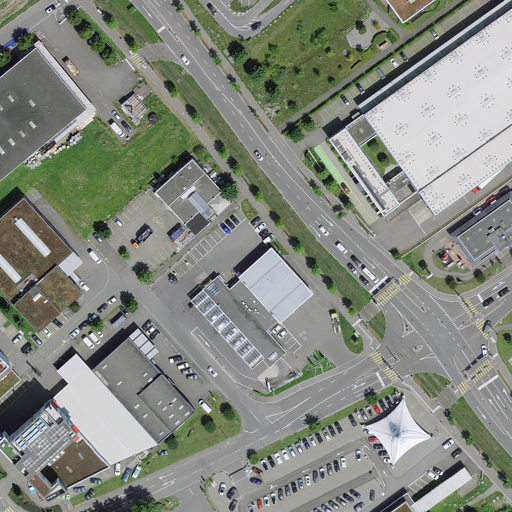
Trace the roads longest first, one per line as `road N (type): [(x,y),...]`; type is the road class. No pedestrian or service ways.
road 1 (unclassified): [(344,237),(147,0)]
road 2 (unclassified): [(91,238),(269,434)]
road 3 (unclassified): [(269,434),(439,351)]
road 4 (unclassified): [(108,511),(269,434)]
road 5 (unclassified): [(380,358),(307,396),(269,434)]
road 6 (unclassified): [(446,321),(376,253),(344,237)]
